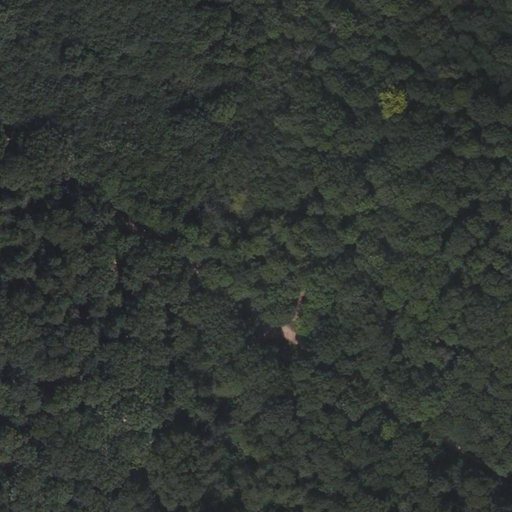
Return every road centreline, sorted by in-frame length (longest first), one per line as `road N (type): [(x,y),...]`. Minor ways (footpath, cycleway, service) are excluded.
road 1 (track): [(0,128),(277,329)]
road 2 (track): [(277,329),(511,486)]
